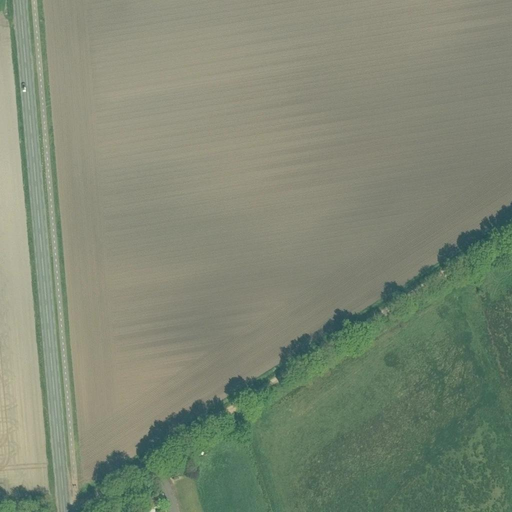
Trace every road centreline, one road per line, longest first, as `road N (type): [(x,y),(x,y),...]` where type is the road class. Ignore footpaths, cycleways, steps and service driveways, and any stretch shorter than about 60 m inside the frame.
road 1 (track): [(76,508),(511,231)]
road 2 (secondary): [(64,511),(21,0)]
